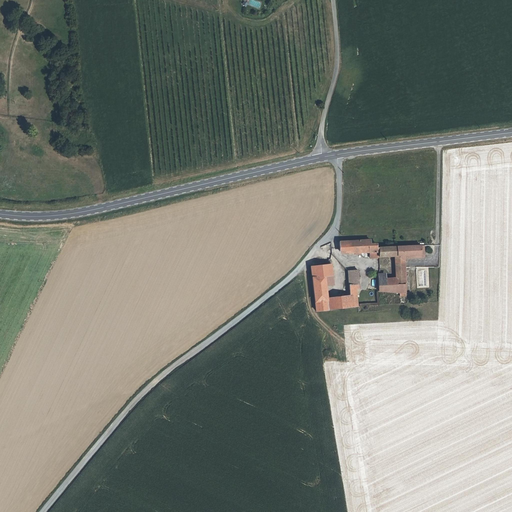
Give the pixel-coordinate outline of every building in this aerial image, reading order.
[(380,257),(380,246),(377,246),(377,242),(369,243),(369,239),(338,241),(338,251),(350,251),(350,250),(360,249),(360,252),(370,252),(370,259),(377,259),(378,257),(380,257)] [(421,255),(421,245),(397,246),(380,246),(380,257),(395,257),(395,279),(395,285),(405,285),(404,259),(404,256),(408,256),(408,259),(421,258),(421,255)] [(314,312),(322,311),(321,300),(325,300),(324,298),(323,284),(330,283),(329,258),(327,259),(327,260),(321,261),(321,264),(318,265),(318,262),(314,263),(314,265),(309,265),(314,312)] [(352,308),(355,307),(354,296),(352,296),(352,290),(355,290),(358,289),(357,271),(347,271),(348,296),(351,296),(352,308)] [(405,293),(405,285),(395,285),(395,279),(384,279),(384,293),(399,294),(405,293)] [(322,311),(352,308),(351,296),(348,296),(324,298),(325,300),(321,300),(322,311)]
